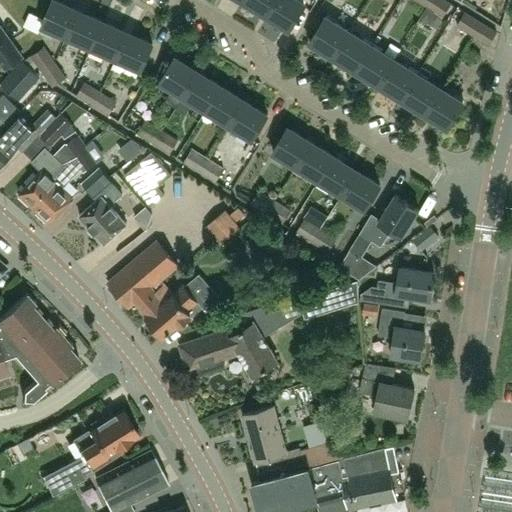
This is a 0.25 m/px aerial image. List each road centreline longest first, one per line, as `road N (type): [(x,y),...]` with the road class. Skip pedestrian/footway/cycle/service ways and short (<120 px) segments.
road 1 (residential): [(185,0),(247,38),(274,79),(490,211)]
road 2 (tertiary): [(443,511),(490,211)]
road 3 (tertiary): [(224,511),(127,348)]
road 4 (tertiary): [(127,348),(0,218)]
road 5 (unclassified): [(0,423),(40,412),(127,348)]
